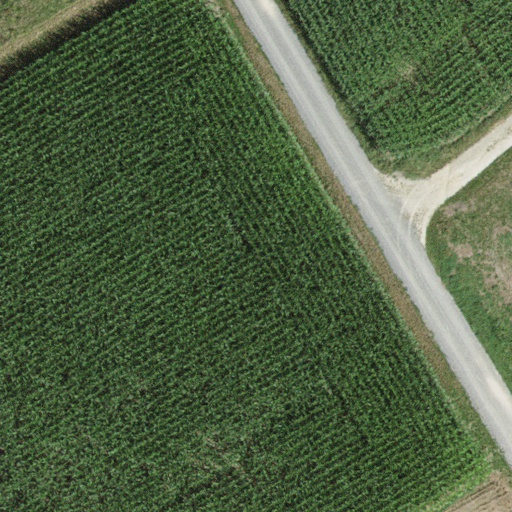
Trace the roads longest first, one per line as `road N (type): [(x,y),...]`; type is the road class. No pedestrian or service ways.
road 1 (track): [(511,364),(289,0)]
road 2 (track): [(418,208),(511,131)]
